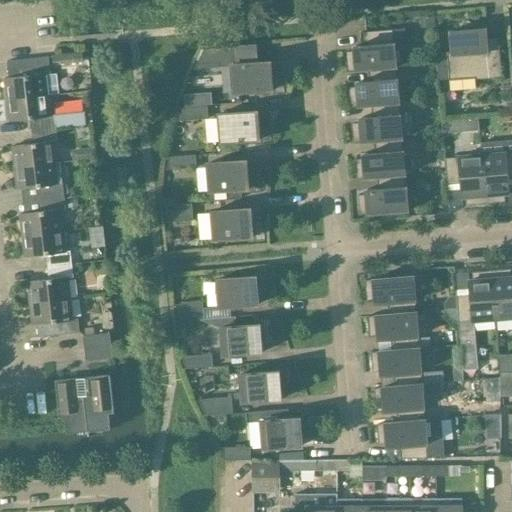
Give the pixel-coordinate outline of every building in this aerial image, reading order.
[(395,67),(395,68),(396,68),(394,44),(393,44),(392,30),(365,32),(366,46),(353,47),(353,51),(346,52),(347,67),(347,72),(368,70),(368,69),(395,67)] [(501,77),(498,39),(486,39),(485,30),(470,31),(448,33),(448,34),(450,34),(451,54),(448,54),(448,52),(447,52),(447,53),(436,54),(438,80),(449,79),(450,91),(476,89),(475,79),(501,77)] [(230,66),(256,63),(255,46),(203,50),(197,65),(219,63),(219,68),(230,67),(230,66)] [(51,56),(53,65),(83,62),(82,53),(51,56)] [(4,79),(6,100),(45,96),(45,95),(58,94),(56,74),(48,75),(46,57),(23,59),(24,77),(4,79)] [(230,66),(233,94),(273,90),(272,71),(270,71),(269,62),(230,66)] [(398,103),(398,104),(399,104),(397,79),(396,79),(395,68),(395,67),(368,69),(368,70),(369,82),(356,83),(356,87),(349,88),(350,103),(350,108),(371,106),(371,105),(398,103)] [(427,76),(427,90),(437,90),(436,76),(427,76)] [(31,132),(56,129),(55,118),(47,118),(45,96),(6,100),(9,122),(30,120),(31,132)] [(401,139),(402,139),(400,115),(399,115),(398,104),(398,103),(371,105),(371,106),(372,118),(359,119),(359,123),(352,124),(353,139),(353,144),(374,142),(374,141),(401,139)] [(180,108),(176,121),(208,119),(207,106),(180,108)] [(217,115),(220,143),(261,140),(259,120),(257,120),(256,112),(217,115)] [(452,122),(442,123),(443,136),(454,135),(452,122)] [(15,168),(53,164),(51,143),(57,143),(56,129),(31,132),(33,144),(12,146),(15,168)] [(404,176),(405,176),(405,175),(404,163),(404,164),(403,151),(402,151),(401,139),(374,141),(374,142),(375,154),(362,155),(362,159),(355,160),(356,175),(356,180),(377,177),(377,178),(377,177),(404,175),(404,176)] [(481,155),(486,204),(504,202),(504,194),(508,194),(507,181),(511,180),(511,153),(505,154),(505,153),(481,155)] [(168,157),(166,170),(196,168),(195,155),(168,157)] [(466,198),(467,205),(486,204),(481,155),(458,157),(445,159),(447,186),(461,185),(462,198),(466,198)] [(249,189),(248,169),(246,169),(245,161),(206,164),(209,202),(239,200),(238,190),(249,189)] [(38,187),(39,199),(63,197),(62,185),(56,185),(53,164),(15,168),(17,189),(38,187)] [(359,211),(359,215),(408,211),(405,176),(404,176),(404,175),(377,177),(377,178),(378,189),(365,191),(365,195),(358,195),(359,211)] [(20,213),(22,236),(61,231),(58,210),(65,210),(63,197),(39,199),(40,211),(20,213)] [(165,206),(166,223),(193,221),(192,204),(165,206)] [(210,212),(213,240),(254,237),(252,217),(250,217),(249,209),(210,212)] [(45,255),(46,266),(71,264),(70,251),(63,251),(61,231),(22,236),(25,257),(45,255)] [(28,281),(30,303),(69,299),(67,279),(73,278),(71,264),(46,266),(47,279),(28,281)] [(491,272),(496,320),(511,318),(511,277),(511,278),(510,270),(491,272)] [(456,295),(459,323),(472,322),(496,320),(491,272),(473,273),(473,281),(469,281),(470,294),(456,295)] [(216,280),(218,308),(257,305),(257,297),(259,296),(257,277),(216,280)] [(416,314),(415,301),(413,277),(365,281),(365,286),(366,301),(374,300),(374,304),(387,303),(388,315),(388,316),(416,314)] [(53,322),(54,334),(78,332),(77,319),(71,320),(69,299),(30,303),(32,325),(53,322)] [(175,305),(177,322),(204,319),(202,303),(175,305)] [(419,349),(418,337),(416,314),(388,316),(388,315),(367,317),(368,321),(369,337),(377,336),(377,340),(390,339),(391,351),(391,352),(419,350),(419,349)] [(220,328),(222,356),(261,353),(260,345),(262,345),(261,325),(220,328)] [(83,336),(86,361),(112,359),(109,334),(83,336)] [(422,385),(422,384),(421,373),(419,349),(419,350),(391,352),(391,351),(370,353),(371,357),(372,372),(380,372),(380,376),(393,375),(394,387),(394,388),(422,385)] [(181,357),(185,369),(212,367),(211,354),(181,357)] [(462,367),(453,367),(454,381),(463,381),(462,369),(462,367)] [(239,375),(241,403),(280,400),(279,391),(281,391),(280,372),(239,375)] [(500,378),(500,385),(511,385),(511,373),(500,374),(500,378)] [(109,376),(55,382),(59,420),(64,420),(65,435),(109,430),(108,416),(113,415),(109,376)] [(500,378),(483,379),(483,404),(500,403),(500,397),(500,385),(500,378)] [(425,421),(425,420),(424,409),(422,384),(422,385),(394,388),(394,387),(373,388),(374,393),(375,408),(383,408),(383,412),(396,411),(397,423),(397,424),(425,421)] [(511,385),(500,385),(500,397),(511,396),(511,385)] [(198,400),(206,416),(233,414),(231,397),(198,400)] [(302,438),(301,418),(289,419),(288,409),(246,413),(247,423),(260,422),(262,450),(301,446),(300,438),(302,438)] [(399,447),(400,459),(428,458),(427,444),(425,420),(425,421),(397,424),(397,423),(376,424),(377,429),(378,444),(386,443),(386,448),(399,447)] [(500,427),(485,427),(486,439),(500,438),(500,427)] [(223,448),(223,461),(250,460),(250,448),(223,448)] [(281,477),(280,460),(275,461),(251,461),(252,478),(275,477),(281,477)] [(324,460),(324,471),(337,471),(336,460),(324,460)] [(349,460),(336,460),(337,471),(349,471),(349,460)] [(372,477),(387,477),(387,466),(373,466),(372,477)] [(412,466),(387,466),(387,477),(412,477),(412,466)] [(412,477),(437,477),(437,466),(412,466),(412,477)] [(437,477),(449,477),(449,466),(437,466),(437,477)] [(337,511),(337,494),(295,494),(295,511),(337,511)] [(337,494),(337,511),(362,511),(362,501),(338,501),(338,494),(337,494)] [(387,501),(387,511),(412,511),(412,500),(387,501)] [(437,500),(412,500),(412,511),(437,511),(437,507),(437,500)] [(362,501),(362,511),(387,511),(387,501),(362,501)]
